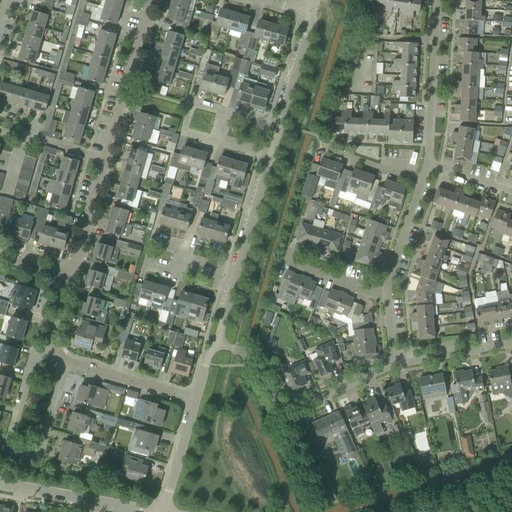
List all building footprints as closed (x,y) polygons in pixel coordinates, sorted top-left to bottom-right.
[(51,5),(52,0),(35,0),(36,0),(41,2),(40,8),(50,11),(51,5)] [(122,0),(106,0),(104,8),(120,12),(123,0),(122,0)] [(172,0),(170,6),(186,11),(189,0),(172,0)] [(381,14),(386,15),(387,0),(376,0),(376,5),(382,6),(381,14)] [(392,8),(398,9),(398,0),(387,0),(386,15),(391,15),(392,8)] [(402,17),(407,18),(410,0),(398,0),(398,9),(403,10),(402,17)] [(410,0),(407,18),(406,23),(411,24),(413,11),(419,12),(421,0),(410,0)] [(465,0),(465,9),(480,10),(480,0),(465,0)] [(81,1),(76,18),(88,21),(89,15),(83,13),(85,2),(81,1)] [(67,5),(65,14),(72,16),(75,9),(70,7),(70,6),(67,5)] [(186,11),(170,6),(167,19),(182,23),(186,11)] [(120,12),(104,8),(100,20),(116,25),(120,12)] [(465,9),(465,20),(477,21),(484,22),(484,17),(480,16),(480,10),(465,9)] [(219,26),(230,30),(235,14),(234,14),(234,15),(228,13),(228,12),(221,10),(216,25),(211,24),(207,38),(215,41),(219,26)] [(29,24),(44,28),(47,16),(32,12),(29,24)] [(236,47),(245,49),(250,35),(245,34),(249,18),(242,16),(241,17),(235,15),(235,14),(230,30),(241,33),(236,47)] [(76,18),(71,35),(76,37),(79,25),(86,27),(88,21),(76,18)] [(465,20),(459,20),(458,34),(477,35),(477,21),(465,20)] [(250,35),(245,49),(254,52),(258,38),(269,41),(273,25),(273,26),(266,24),(267,23),(259,21),(254,37),(250,35)] [(29,24),(25,36),(40,40),(44,28),(29,24)] [(274,25),(273,25),(269,41),(283,45),(288,29),(280,27),(280,28),(274,26),(274,25)] [(100,30),(96,43),(113,47),(116,35),(100,30)] [(168,32),(165,44),(180,49),(184,36),(168,32)] [(71,35),(67,48),(72,49),(76,37),(71,35)] [(25,36),(22,48),(37,52),(40,40),(25,36)] [(457,53),(463,53),(476,53),(476,39),(458,38),(457,53)] [(96,43),(93,55),(109,60),(113,47),(96,43)] [(402,49),(402,54),(417,55),(417,44),(395,43),(394,48),(402,49)] [(165,44),(161,56),(177,61),(180,49),(165,44)] [(37,52),(22,48),(18,60),(33,65),(37,52)] [(67,48),(64,60),(69,61),(72,49),(67,48)] [(201,58),(198,68),(206,70),(207,65),(211,51),(204,49),(203,52),(201,58)] [(463,53),(462,62),(482,63),(482,60),(478,60),(478,53),(476,53),(463,53)] [(394,60),(393,64),(393,65),(416,66),(417,55),(402,54),(401,60),(394,60)] [(93,55),(89,67),(105,72),(109,60),(93,55)] [(161,56),(157,69),(173,73),(177,61),(161,56)] [(264,57),(261,65),(276,69),(278,61),(264,57)] [(235,58),(229,77),(236,79),(242,59),(235,58)] [(242,59),(236,79),(242,81),(242,84),(240,90),(237,100),(243,102),(243,101),(250,103),(249,104),(250,104),(255,88),(257,82),(247,79),(247,77),(246,76),(246,75),(250,62),(242,59)] [(64,60),(59,77),(68,79),(74,81),(75,75),(66,72),(69,61),(64,60)] [(462,62),(462,74),(477,75),(477,70),(482,70),(482,63),(462,62)] [(203,80),(200,89),(207,91),(206,94),(211,95),(217,76),(219,69),(207,65),(206,70),(205,73),(203,80)] [(276,69),(261,65),(259,73),(274,78),(276,69)] [(416,77),(416,66),(393,65),(393,70),(401,70),(400,76),(416,77)] [(105,72),(89,67),(85,80),(102,84),(105,72)] [(173,73),(157,69),(154,81),(169,85),(173,73)] [(43,72),(42,76),(48,78),(47,81),(53,83),(55,75),(43,72)] [(456,82),(456,87),(476,88),(477,75),(462,74),(461,82),(456,82)] [(217,76),(211,95),(217,97),(217,94),(224,96),(227,87),(229,80),(217,76)] [(393,81),(392,86),(415,87),(416,77),(400,76),(400,81),(393,81)] [(57,83),(54,94),(59,96),(62,83),(67,84),(68,79),(59,77),(57,83)] [(250,104),(249,107),(263,111),(268,92),(268,88),(265,87),(266,85),(257,82),(255,88),(250,104)] [(0,85),(0,99),(8,102),(13,86),(1,83),(0,85)] [(8,102),(20,106),(25,90),(13,86),(8,102)] [(376,86),(376,95),(383,95),(384,86),(376,86)] [(415,87),(392,86),(392,91),(400,92),(399,98),(414,98),(415,87)] [(461,92),(461,98),(476,99),(476,88),(456,87),(455,92),(461,92)] [(78,88),(75,100),(91,105),(94,93),(78,88)] [(20,106),(32,109),(37,93),(25,90),(20,106)] [(37,93),(32,109),(44,113),(49,97),(37,93)] [(54,94),(50,106),(55,108),(59,96),(54,94)] [(455,105),(455,110),(475,111),(476,99),(461,98),(460,105),(455,105)] [(75,100),(71,113),(87,117),(91,105),(75,100)] [(367,135),(368,108),(368,106),(367,106),(367,105),(364,105),(364,106),(363,106),(363,112),(362,120),(357,119),(356,134),(367,135)] [(50,106),(47,119),(52,120),(55,108),(50,106)] [(367,135),(377,136),(378,120),(372,120),(373,113),(372,113),(372,108),(368,108),(367,135)] [(377,136),(388,136),(389,120),(390,108),(384,108),(384,121),(378,120),(377,136)] [(475,111),(455,110),(454,115),(460,115),(459,122),(475,123),(475,111)] [(61,123),(67,125),(83,129),(87,117),(71,113),(65,111),(61,123)] [(334,133),(345,134),(346,111),(341,111),(341,119),(335,118),(334,124),(334,133)] [(345,134),(356,134),(357,119),(351,119),(351,112),(346,111),(345,134)] [(139,113),(136,125),(151,130),(154,117),(139,113)] [(52,120),(47,119),(42,135),(58,140),(60,134),(53,132),(56,122),(52,120)] [(389,120),(388,136),(388,142),(388,138),(390,139),(390,142),(410,143),(410,139),(412,140),(412,143),(413,121),(389,120)] [(83,129),(67,125),(64,137),(80,142),(83,129)] [(159,135),(159,132),(151,130),(136,125),(132,138),(147,142),(149,135),(158,138),(159,135)] [(452,133),(452,137),(472,141),(474,129),(459,127),(458,133),(452,133)] [(456,143),(455,151),(470,154),(470,152),(478,153),(480,142),(472,141),(452,137),(451,142),(456,143)] [(504,153),(506,147),(499,145),(497,150),(504,153)] [(183,147),(177,166),(177,169),(189,172),(190,167),(196,148),(191,146),(190,149),(183,147)] [(44,147),(39,164),(44,165),(47,154),(54,156),(56,150),(44,147)] [(201,149),(196,148),(190,167),(202,170),(207,154),(200,152),(201,149)] [(131,149),(127,161),(143,166),(146,153),(131,149)] [(470,154),(455,151),(453,160),(468,163),(470,154)] [(35,165),(37,159),(25,155),(23,161),(35,165)] [(501,164),(502,158),(495,156),(493,161),(501,164)] [(63,157),(60,170),(75,174),(79,162),(63,157)] [(204,189),(203,194),(210,196),(214,182),(213,182),(214,179),(220,181),(227,183),(228,178),(229,179),(233,162),(226,160),(226,159),(220,158),(215,177),(208,175),(207,179),(208,179),(207,180),(204,189)] [(316,175),(326,179),(327,179),(332,162),(322,158),(316,175)] [(22,167),(33,170),(35,165),(23,161),(22,167)] [(127,161),(124,173),(139,178),(143,166),(127,161)] [(233,162),(229,179),(235,181),(233,187),(240,189),(247,165),(241,164),(233,162)] [(334,190),(340,192),(343,183),(338,181),(343,166),(332,162),(327,179),(326,179),(324,186),(334,190)] [(39,164),(35,176),(40,177),(44,165),(39,164)] [(166,177),(174,180),(177,169),(177,166),(170,164),(166,177)] [(22,167),(18,178),(30,182),(33,170),(22,167)] [(358,190),(364,173),(353,169),(348,184),(343,183),(340,192),(345,194),(346,192),(356,195),(358,190)] [(60,170),(56,182),(72,187),(75,174),(60,170)] [(124,173),(120,186),(136,190),(139,178),(124,173)] [(370,190),(372,184),(374,177),(364,173),(358,190),(356,195),(355,197),(358,198),(363,197),(364,192),(369,194),(366,201),(372,203),(373,197),(375,192),(370,190)] [(301,194),(309,197),(316,178),(308,175),(301,194)] [(35,176),(32,188),(37,190),(40,177),(35,176)] [(18,178),(16,184),(28,188),(30,182),(18,178)] [(390,201),(396,184),(385,180),(383,188),(377,186),(375,192),(373,197),(372,203),(377,205),(380,197),(390,201)] [(56,182),(52,194),(68,199),(72,187),(56,182)] [(161,194),(160,200),(166,202),(171,185),(165,183),(161,194)] [(16,184),(15,190),(26,194),(28,188),(16,184)] [(396,184),(390,201),(388,206),(395,209),(395,211),(399,212),(404,198),(403,198),(406,188),(396,184)] [(136,190),(120,186),(117,198),(132,202),(136,190)] [(37,190),(32,188),(28,201),(33,202),(37,190)] [(432,203),(444,207),(449,192),(437,188),(432,203)] [(444,207),(453,210),(460,190),(455,189),(454,194),(449,192),(444,207)] [(26,194),(15,190),(13,196),(25,200),(26,194)] [(453,210),(464,214),(469,199),(463,197),(464,192),(460,190),(453,210)] [(192,207),(198,209),(203,194),(196,192),(192,207)] [(224,192),(222,199),(235,203),(237,196),(224,192)] [(68,199),(52,194),(49,207),(65,211),(68,199)] [(203,194),(198,209),(198,211),(205,213),(209,202),(208,201),(210,196),(203,194)] [(7,198),(3,211),(9,213),(13,200),(7,198)] [(476,215),(489,220),(492,212),(495,202),(482,198),(480,203),(476,215)] [(235,203),(222,199),(221,203),(220,206),(233,209),(235,203)] [(475,218),(476,215),(480,203),(469,199),(464,214),(463,218),(467,219),(469,215),(475,218)] [(159,223),(173,227),(177,212),(170,210),(171,204),(165,202),(159,223)] [(177,212),(173,227),(186,231),(192,209),(186,208),(187,206),(179,204),(177,212)] [(33,219),(39,221),(42,209),(37,207),(33,219)] [(113,207),(109,220),(124,224),(128,212),(113,207)] [(39,243),(50,247),(55,229),(49,227),(50,223),(45,221),(48,210),(42,209),(39,221),(36,232),(41,234),(39,243)] [(491,228),(504,232),(508,220),(510,215),(497,210),(491,228)] [(347,222),(349,217),(344,215),(338,213),(337,219),(347,222)] [(55,229),(50,247),(63,250),(68,233),(63,232),(66,223),(71,224),(72,218),(60,214),(58,221),(55,229)] [(197,234),(211,238),(216,222),(217,219),(218,215),(212,214),(208,216),(203,215),(197,234)] [(3,233),(15,236),(20,219),(8,215),(3,233)] [(20,219),(15,236),(19,237),(18,241),(27,243),(28,240),(33,223),(20,219)] [(216,222),(211,238),(224,242),(230,223),(217,219),(216,222)] [(124,224),(109,220),(106,232),(121,236),(124,224)] [(311,246),(317,248),(322,229),(324,223),(314,220),(312,226),(306,248),(310,250),(311,246)] [(369,220),(365,230),(386,238),(388,233),(385,232),(387,226),(382,225),(369,220)] [(508,241),(511,242),(511,221),(508,220),(504,232),(503,235),(509,237),(508,241)] [(301,247),(306,248),(312,226),(301,223),(296,242),(302,243),(301,247)] [(321,253),(327,254),(333,233),(322,229),(317,248),(322,249),(321,253)] [(365,230),(361,241),(380,247),(381,242),(385,243),(386,238),(365,230)] [(333,233),(327,254),(331,256),(332,252),(338,254),(341,245),(343,236),(333,233)] [(434,234),(430,246),(445,251),(449,239),(434,234)] [(361,241),(358,251),(379,259),(381,254),(378,252),(380,247),(361,241)] [(93,257),(103,260),(108,262),(113,248),(97,243),(93,257)] [(128,244),(126,252),(130,253),(139,255),(139,256),(142,248),(141,248),(132,245),(128,244)] [(430,246),(427,256),(441,260),(445,262),(447,257),(443,255),(445,251),(430,246)] [(379,259),(358,251),(354,261),(372,268),(374,262),(378,263),(379,259)] [(475,261),(483,264),(486,256),(478,254),(475,261)] [(420,260),(418,264),(438,271),(441,260),(427,256),(425,261),(420,260)] [(483,264),(491,267),(494,259),(486,256),(483,264)] [(420,277),(434,282),(434,281),(438,271),(418,264),(417,269),(422,270),(420,277)] [(459,267),(457,273),(465,276),(467,270),(459,267)] [(85,285),(95,288),(107,292),(111,276),(106,275),(90,270),(85,285)] [(118,270),(116,278),(132,283),(132,281),(136,282),(138,276),(134,275),(128,273),(118,270)] [(285,293),(297,297),(305,277),(300,275),(300,277),(293,274),(290,281),(284,279),(280,288),(276,298),(282,301),(285,293)] [(316,298),(320,290),(314,287),(316,283),(309,280),(309,279),(305,277),(297,297),(303,300),(304,299),(309,301),(308,302),(314,305),(316,298)] [(420,277),(415,291),(434,293),(438,283),(434,281),(434,282),(420,277)] [(139,297),(151,301),(157,282),(151,281),(151,283),(144,281),(139,297)] [(157,282),(151,301),(157,303),(155,308),(169,312),(173,300),(165,298),(168,288),(161,286),(162,284),(157,282)] [(13,294),(12,295),(16,296),(14,305),(21,307),(30,310),(36,291),(15,285),(13,294)] [(334,313),(343,293),(338,291),(338,292),(330,289),(329,292),(324,290),(320,299),(317,306),(323,309),(324,307),(328,309),(328,310),(334,313)] [(495,293),(496,296),(501,319),(511,317),(511,316),(509,302),(507,290),(495,293)] [(416,306),(431,305),(435,305),(434,293),(415,291),(417,306),(416,306)] [(182,310),(190,312),(194,296),(187,294),(187,293),(185,293),(181,292),(174,313),(181,315),(182,310)] [(347,324),(347,325),(350,323),(363,317),(358,315),(362,306),(352,302),(354,299),(347,296),(347,295),(343,293),(334,313),(332,318),(347,324)] [(194,296),(190,312),(187,320),(194,323),(195,320),(201,322),(201,321),(204,313),(208,300),(194,296)] [(496,296),(485,298),(490,325),(502,323),(501,319),(496,296)] [(107,312),(102,311),(105,301),(88,297),(86,303),(84,303),(81,313),(97,318),(95,321),(104,324),(107,312)] [(125,308),(127,301),(114,298),(113,305),(125,308)] [(490,325),(485,298),(474,301),(477,318),(479,327),(490,325)] [(0,299),(0,307),(7,310),(9,303),(9,302),(0,299)] [(267,307),(272,309),(273,307),(273,305),(275,301),(270,299),(267,307)] [(411,313),(412,318),(432,316),(431,305),(416,306),(417,313),(411,313)] [(267,310),(262,325),(269,327),(273,313),(267,310)] [(164,328),(166,329),(170,331),(174,318),(167,316),(165,323),(164,328)] [(418,323),(418,329),(433,328),(432,316),(412,318),(412,323),(418,323)] [(128,334),(132,319),(125,317),(121,332),(128,334)] [(353,336),(353,343),(375,341),(375,336),(373,336),(373,329),(368,329),(368,322),(363,323),(363,317),(350,323),(347,325),(348,336),(353,336)] [(6,336),(21,341),(27,322),(12,318),(6,336)] [(101,344),(105,329),(92,325),(83,322),(83,323),(81,330),(78,329),(74,344),(90,349),(92,341),(101,344)] [(185,328),(183,334),(185,335),(196,338),(198,332),(185,328)] [(433,328),(418,329),(419,340),(434,338),(433,328)] [(167,344),(173,346),(177,332),(170,331),(166,329),(164,336),(168,337),(167,344)] [(177,332),(173,346),(182,348),(185,335),(183,334),(177,332)] [(296,342),(301,352),(306,350),(301,339),(296,342)] [(121,358),(136,362),(141,345),(126,340),(121,358)] [(375,354),(374,346),(376,346),(375,341),(353,343),(354,350),(355,350),(356,355),(354,355),(355,361),(371,360),(371,354),(375,354)] [(318,369),(321,377),(333,372),(329,365),(338,361),(333,342),(317,349),(319,354),(317,355),(319,359),(312,361),(316,370),(318,369)] [(0,362),(4,364),(14,367),(19,349),(3,344),(0,354),(0,362)] [(144,364),(153,367),(153,368),(153,369),(154,369),(155,369),(156,369),(157,369),(157,368),(157,367),(160,368),(165,349),(158,347),(157,351),(148,349),(144,364)] [(184,357),(186,352),(178,349),(171,372),(188,377),(193,360),(184,357)] [(303,376),(310,373),(306,364),(305,360),(298,364),(289,368),(290,371),(282,374),(290,391),(304,385),(305,384),(306,384),(306,382),(303,376)] [(351,371),(349,364),(343,366),(345,373),(351,371)] [(511,387),(511,388),(509,376),(507,366),(499,368),(499,370),(488,372),(490,382),(492,395),(501,393),(506,397),(511,396),(511,395),(511,387)] [(7,391),(10,379),(4,377),(6,372),(0,369),(0,396),(5,398),(5,397),(8,397),(9,391),(7,391)] [(452,385),(455,404),(460,403),(463,405),(469,399),(466,396),(465,390),(474,389),(475,392),(483,390),(481,377),(473,379),(472,370),(463,372),(463,371),(454,372),(456,384),(452,385)] [(419,379),(421,388),(423,399),(446,395),(443,374),(419,379)] [(81,385),(76,400),(84,402),(83,403),(103,409),(108,391),(110,385),(102,382),(100,388),(93,386),(92,389),(81,385)] [(386,390),(389,399),(391,405),(399,402),(401,410),(405,409),(406,413),(415,410),(413,403),(410,393),(404,395),(400,383),(393,385),(394,387),(386,390)] [(125,396),(137,399),(138,393),(127,390),(125,396)] [(479,404),(481,414),(489,412),(487,402),(485,402),(484,395),(480,396),(481,403),(479,404)] [(446,397),(448,414),(455,413),(452,396),(446,397)] [(362,405),(364,409),(371,425),(372,425),(374,431),(382,429),(380,424),(387,421),(387,422),(392,420),(385,406),(379,409),(374,397),(365,401),(366,403),(362,405)] [(134,409),(136,410),(134,416),(142,419),(141,421),(160,427),(165,411),(157,409),(158,405),(156,405),(139,400),(138,402),(136,402),(134,409)] [(364,409),(359,412),(357,407),(352,409),(350,405),(343,408),(347,417),(355,436),(362,433),(362,429),(371,425),(364,409)] [(325,438),(338,432),(348,454),(356,451),(339,411),(311,423),(319,441),(325,438)] [(68,429),(77,432),(84,434),(86,426),(94,428),(96,419),(73,413),(68,429)] [(114,426),(115,425),(117,418),(101,413),(99,421),(114,426)] [(117,418),(115,425),(129,429),(131,422),(117,418)] [(395,435),(398,443),(406,439),(399,423),(392,426),(396,434),(395,435)] [(138,438),(135,447),(147,451),(147,450),(153,452),(158,436),(136,430),(133,436),(138,438)] [(460,438),(464,458),(473,456),(470,436),(460,438)] [(64,443),(59,460),(76,464),(77,463),(79,453),(87,456),(91,457),(94,455),(95,450),(106,454),(108,448),(108,447),(93,442),(90,441),(88,449),(64,443)] [(114,477),(123,480),(124,476),(142,482),(143,477),(145,478),(148,468),(142,466),(143,461),(124,456),(120,470),(116,469),(114,477)] [(379,465),(381,471),(380,471),(382,477),(383,477),(386,482),(393,479),(386,462),(379,465)]
